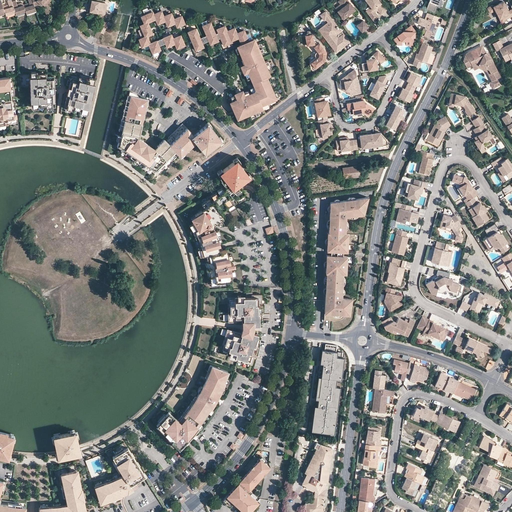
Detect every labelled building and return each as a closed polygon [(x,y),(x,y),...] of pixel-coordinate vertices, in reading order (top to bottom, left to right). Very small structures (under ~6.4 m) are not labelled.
[(12,1),(11,0),(7,0),(9,4),(3,6),(5,13),(6,15),(15,12),(12,1)] [(23,2),(17,4),(15,0),(12,1),(15,12),(16,14),(26,11),(23,4),(23,2)] [(34,5),(32,0),(27,0),(29,3),(23,4),(26,11),(26,13),(35,10),(34,5)] [(106,2),(95,0),(89,0),(89,3),(91,4),(91,7),(90,11),(97,12),(98,8),(106,10),(107,4),(106,2)] [(350,3),(347,0),(337,0),(342,6),(337,10),(343,18),(354,9),(351,4),(350,5),(349,4),(350,3)] [(387,10),(379,0),(371,0),(372,1),(369,4),(371,6),(372,7),(367,11),(373,20),(379,16),(374,10),(377,9),(381,14),(387,10)] [(441,0),(429,0),(426,8),(434,11),(437,4),(439,5),(441,0)] [(508,10),(506,7),(504,2),(494,6),(493,5),(487,8),(490,13),(495,10),(500,19),(505,16),(507,19),(511,17),(511,9),(508,11),(508,10)] [(152,33),(147,22),(155,18),(157,23),(165,20),(167,26),(175,23),(177,26),(185,23),(181,15),(174,19),(171,13),(164,16),(161,10),(153,14),(151,8),(143,11),(145,14),(141,16),(144,23),(140,25),(142,28),(138,30),(141,38),(139,39),(142,47),(149,44),(152,53),(160,49),(159,46),(156,40),(150,43),(147,35),(152,33)] [(341,30),(325,10),(320,14),(324,19),(325,18),(328,21),(331,25),(321,32),(336,51),(349,41),(343,33),(340,36),(337,33),(341,30)] [(424,17),(421,16),(417,11),(412,15),(416,19),(415,20),(419,23),(423,24),(422,26),(427,28),(424,35),(433,39),(435,35),(431,34),(432,30),(434,26),(437,28),(440,21),(437,20),(426,16),(425,16),(424,17)] [(368,26),(363,20),(356,25),(361,32),(368,26)] [(331,25),(328,21),(318,29),(321,32),(331,25)] [(217,39),(215,33),(210,22),(203,25),(207,35),(209,40),(210,44),(218,40),(217,39)] [(264,61),(260,52),(264,51),(262,47),(258,49),(256,44),(256,43),(255,43),(253,39),(252,39),(249,32),(245,33),(244,30),(237,33),(234,27),(227,30),(225,25),(217,28),(218,32),(221,37),(224,45),(231,41),(231,40),(238,37),(241,44),(239,45),(239,46),(241,51),(244,56),(246,63),(247,63),(250,71),(248,72),(251,78),(254,86),(255,89),(254,92),(251,93),(249,94),(244,96),(245,98),(244,98),(239,100),(238,101),(237,99),(232,101),(230,102),(234,111),(237,110),(239,117),(248,113),(249,114),(250,114),(255,112),(256,115),(259,114),(258,110),(263,108),(261,105),(268,102),(276,98),(273,91),(271,87),(270,83),(267,77),(269,76),(267,72),(268,70),(267,68),(266,65),(269,63),(268,60),(264,61)] [(415,30),(411,25),(403,31),(404,33),(406,32),(406,31),(408,29),(411,32),(414,32),(415,30)] [(200,38),(196,28),(188,31),(196,50),(203,47),(202,43),(200,38)] [(414,32),(411,32),(408,29),(406,31),(406,32),(404,33),(403,31),(394,38),(397,43),(402,43),(402,41),(406,41),(406,44),(413,44),(413,37),(414,37),(414,32)] [(326,51),(319,42),(318,43),(317,42),(316,41),(315,41),(314,41),(311,33),(310,33),(303,36),(307,45),(310,44),(316,51),(315,52),(315,54),(315,55),(316,57),(310,61),(315,67),(325,60),(325,59),(324,58),(324,57),(324,55),(324,54),(324,52),(325,52),(326,51)] [(180,35),(173,38),(171,34),(163,37),(165,43),(167,46),(175,43),(177,48),(185,45),(180,35)] [(165,43),(163,37),(156,40),(159,46),(165,43)] [(511,42),(510,44),(509,42),(503,46),(499,39),(492,42),(496,50),(499,48),(503,58),(509,55),(509,56),(511,54),(511,42)] [(433,46),(423,42),(418,54),(417,53),(415,59),(421,61),(422,60),(427,62),(429,57),(433,46)] [(487,55),(485,51),(483,47),(479,45),(475,47),(478,55),(473,58),(470,50),(465,52),(462,59),(465,66),(471,63),(472,66),(477,64),(488,68),(493,79),(494,79),(496,77),(499,75),(493,61),(489,60),(490,57),(490,56),(487,55)] [(383,57),(378,51),(366,60),(367,62),(362,63),(363,71),(374,69),(373,65),(377,64),(377,63),(378,62),(380,64),(385,60),(383,57)] [(250,71),(247,63),(246,63),(243,64),(240,65),(241,67),(243,72),(244,73),(248,72),(250,71)] [(491,80),(493,79),(488,68),(477,64),(472,66),(473,69),(477,66),(486,71),(491,80)] [(360,93),(357,78),(355,70),(354,69),(347,75),(347,76),(345,78),(345,77),(343,78),(340,80),(341,83),(343,83),(344,89),(349,91),(349,94),(350,95),(360,93)] [(421,77),(411,72),(406,80),(409,81),(407,85),(414,89),(416,85),(414,84),(415,81),(419,82),(421,77)] [(54,76),(46,76),(40,76),(40,73),(36,73),(36,76),(31,77),(30,77),(31,102),(32,102),(37,102),(37,105),(40,105),(40,102),(46,102),(46,104),(46,106),(48,106),(53,106),(55,106),(54,91),(49,91),(48,88),(54,87),(54,84),(54,78),(54,76)] [(387,80),(386,74),(379,76),(377,79),(370,94),(378,98),(380,93),(383,88),(387,80)] [(11,99),(11,94),(10,87),(9,81),(9,76),(7,77),(2,77),(0,77),(0,120),(6,120),(6,119),(14,118),(13,114),(12,108),(12,101),(11,99)] [(89,108),(95,83),(93,83),(88,82),(89,78),(86,77),(85,81),(79,80),(71,78),(71,80),(69,85),(68,89),(74,90),(73,93),(68,92),(64,107),(66,107),(71,108),(72,109),(73,107),(73,104),(79,106),(79,109),(78,109),(81,110),(82,107),(87,108),(89,108)] [(499,83),(496,77),(494,79),(493,79),(491,80),(489,81),(492,87),(499,83)] [(344,89),(343,83),(341,83),(342,89),(349,94),(349,91),(344,89)] [(489,83),(482,86),(484,91),(491,87),(489,83)] [(414,89),(407,85),(405,89),(403,87),(399,96),(409,101),(412,96),(408,94),(410,91),(413,92),(414,89)] [(155,149),(145,142),(140,139),(138,137),(137,137),(136,139),(133,137),(134,133),(139,134),(147,99),(140,97),(137,95),(134,92),(129,90),(128,95),(131,95),(129,100),(128,105),(127,110),(126,115),(125,120),(124,125),(123,130),(121,136),(120,141),(119,141),(117,145),(122,148),(122,147),(127,150),(132,153),(133,153),(136,155),(141,159),(146,163),(151,166),(150,167),(154,171),(155,170),(157,171),(161,167),(159,166),(163,162),(169,156),(170,155),(174,151),(175,150),(170,145),(164,139),(159,144),(157,146),(160,148),(158,151),(155,149)] [(244,96),(243,92),(242,90),(241,91),(236,93),(235,93),(235,95),(237,99),(238,101),(239,100),(244,98),(245,98),(244,96)] [(452,91),(450,100),(455,101),(454,102),(464,104),(464,102),(467,103),(466,107),(465,109),(469,114),(476,109),(469,98),(465,97),(466,95),(452,91)] [(327,102),(326,101),(324,102),(323,103),(323,104),(321,104),(321,101),(324,100),(323,96),(316,97),(316,98),(314,99),(315,102),(314,102),(317,116),(318,119),(327,118),(326,114),(329,113),(328,106),(326,107),(326,105),(327,105),(328,104),(327,102)] [(140,139),(143,126),(144,125),(144,123),(146,116),(146,115),(146,113),(148,106),(149,105),(149,103),(149,99),(147,99),(139,134),(138,137),(140,139)] [(364,100),(347,103),(348,109),(352,108),(353,113),(362,111),(368,116),(373,110),(372,106),(367,102),(365,103),(364,100)] [(394,111),(392,115),(400,119),(405,109),(396,104),(395,107),(393,111),(394,111)] [(14,118),(6,119),(6,120),(6,122),(14,121),(17,121),(16,118),(16,114),(13,114),(14,118)] [(447,126),(451,123),(446,114),(437,120),(431,132),(433,133),(430,139),(438,143),(441,137),(440,136),(441,133),(443,134),(447,126)] [(511,119),(508,114),(502,118),(511,133),(511,119)] [(400,119),(392,115),(390,118),(389,118),(387,121),(386,124),(395,129),(400,119)] [(477,126),(483,122),(484,121),(480,115),(473,120),(477,126)] [(331,133),(330,126),(329,123),(329,121),(327,122),(327,118),(318,119),(317,120),(318,124),(317,124),(317,128),(320,128),(322,138),(327,137),(326,134),(331,133)] [(483,122),(477,126),(473,128),(477,133),(476,134),(478,137),(476,138),(474,139),(477,144),(479,146),(480,148),(484,145),(484,144),(482,141),(485,140),(485,141),(490,138),(489,137),(493,135),(488,127),(487,127),(483,122)] [(194,134),(189,129),(187,128),(180,135),(181,136),(178,139),(176,138),(170,145),(175,150),(178,153),(181,150),(184,152),(187,149),(185,147),(188,144),(190,146),(196,141),(197,142),(202,149),(204,147),(207,150),(211,147),(209,145),(213,142),(215,144),(218,141),(215,138),(218,136),(210,126),(208,128),(206,125),(199,130),(194,134)] [(368,138),(368,134),(360,135),(362,148),(387,145),(388,144),(387,141),(380,132),(375,133),(376,137),(372,137),(368,138)] [(353,140),(348,140),(348,136),(343,137),(343,139),(339,139),(335,140),(337,150),(341,150),(349,149),(349,150),(354,149),(353,140)] [(434,152),(422,149),(420,154),(423,155),(419,171),(429,173),(433,158),(432,157),(434,152)] [(501,155),(492,161),(495,166),(498,164),(499,163),(500,165),(499,166),(501,170),(504,174),(507,172),(509,177),(511,174),(511,162),(509,157),(504,160),(501,155)] [(238,162),(235,164),(234,165),(233,162),(223,169),(226,172),(225,173),(222,175),(226,180),(237,179),(241,176),(242,178),(245,178),(243,176),(244,175),(247,173),(238,162)] [(359,172),(359,166),(343,168),(345,179),(349,178),(360,176),(360,175),(359,172)] [(459,181),(461,185),(463,188),(461,189),(464,194),(465,193),(469,199),(474,195),(478,193),(473,185),(471,187),(469,184),(471,182),(466,174),(464,175),(455,172),(452,179),(459,181)] [(425,186),(427,180),(415,177),(413,183),(407,181),(405,189),(408,190),(407,195),(417,197),(418,193),(420,184),(423,185),(425,186)] [(240,183),(237,179),(226,180),(228,182),(227,184),(225,185),(223,188),(224,189),(223,189),(221,193),(220,194),(217,195),(216,198),(214,199),(221,211),(228,207),(233,203),(237,201),(233,196),(235,195),(236,198),(243,194),(245,192),(241,186),(239,184),(240,183)] [(474,195),(469,199),(466,201),(470,207),(469,208),(474,215),(475,215),(479,221),(483,218),(484,221),(490,217),(486,211),(484,212),(485,208),(483,204),(481,200),(478,202),(474,195)] [(333,202),(330,202),(330,205),(330,212),(329,216),(340,216),(339,220),(329,219),(329,229),(329,233),(328,233),(328,237),(330,237),(330,239),(327,239),(327,244),(327,250),(331,250),(342,251),(344,251),(345,234),(345,230),(346,220),(346,216),(348,216),(358,215),(363,214),(367,197),(355,198),(346,200),(339,201),(333,202)] [(221,211),(214,199),(211,201),(210,198),(206,200),(207,202),(208,203),(207,206),(204,207),(194,214),(195,214),(198,219),(193,221),(192,222),(194,225),(196,229),(194,229),(196,232),(198,237),(198,238),(201,247),(204,254),(206,253),(210,252),(212,261),(210,261),(212,268),(213,276),(215,275),(216,283),(225,282),(232,281),(231,275),(231,271),(230,269),(227,269),(227,267),(231,266),(234,265),(233,263),(230,263),(227,264),(226,262),(229,261),(229,259),(228,255),(227,249),(223,250),(219,251),(219,249),(218,244),(217,243),(219,242),(219,241),(217,235),(215,231),(214,227),(210,228),(210,227),(208,226),(209,225),(210,226),(211,223),(209,223),(210,221),(211,221),(212,221),(214,224),(218,222),(221,219),(223,218),(221,215),(222,214),(221,211)] [(412,211),(410,209),(411,204),(401,201),(400,207),(401,207),(400,211),(398,211),(396,219),(401,220),(406,218),(406,216),(412,218),(413,220),(417,221),(419,212),(413,210),(412,211)] [(475,215),(474,215),(472,216),(478,225),(484,221),(483,218),(479,221),(475,215)] [(493,226),(497,224),(495,221),(485,228),(489,235),(483,238),(489,248),(494,245),(500,246),(503,243),(506,248),(510,246),(502,232),(501,232),(500,232),(499,233),(498,231),(497,230),(496,230),(493,226)] [(196,229),(194,225),(192,222),(189,224),(192,230),(190,231),(191,234),(193,233),(196,238),(198,238),(198,237),(196,232),(194,229),(196,229)] [(501,232),(502,232),(497,224),(493,226),(496,230),(497,230),(498,231),(499,233),(500,232),(501,232)] [(406,235),(407,230),(397,228),(391,250),(400,252),(403,243),(406,244),(408,236),(406,235)] [(448,249),(450,242),(437,239),(436,246),(435,246),(434,251),(433,255),(431,260),(446,264),(449,249),(448,249)] [(511,250),(502,257),(506,263),(507,263),(510,267),(511,270),(511,250)] [(342,297),(342,293),(343,287),(343,285),(343,275),(343,273),(344,255),(342,255),(331,255),(327,254),(326,261),(326,266),(329,266),(329,268),(326,268),(326,272),(327,272),(327,275),(326,284),(326,286),(326,292),(337,293),(337,296),(326,296),(326,300),(325,309),(325,313),(333,313),(333,319),(337,319),(339,318),(341,318),(341,313),(345,313),(350,314),(352,297),(342,297)] [(405,258),(393,255),(391,261),(390,260),(389,263),(392,264),(390,271),(389,270),(386,280),(397,283),(399,275),(397,275),(398,269),(402,270),(403,265),(405,258)] [(405,266),(403,265),(402,270),(398,269),(397,275),(399,275),(397,283),(400,284),(405,266)] [(450,271),(438,268),(436,273),(437,275),(439,277),(434,280),(431,279),(426,282),(431,292),(436,293),(437,290),(441,291),(445,289),(452,291),(453,293),(458,294),(461,284),(458,283),(458,282),(451,280),(452,279),(451,277),(449,276),(450,271)] [(216,283),(215,275),(213,276),(208,276),(208,277),(208,278),(209,278),(210,285),(225,284),(225,282),(216,283)] [(396,288),(387,285),(385,290),(386,291),(385,298),(391,308),(402,302),(400,298),(398,293),(395,293),(396,288)] [(471,304),(462,300),(460,306),(465,309),(467,304),(469,305),(468,307),(477,311),(482,301),(483,302),(484,300),(496,306),(500,299),(485,291),(484,293),(479,291),(477,297),(475,296),(471,304)] [(262,300),(262,294),(252,294),(249,294),(249,297),(246,297),(235,297),(235,299),(235,306),(235,310),(235,313),(230,313),(228,313),(228,314),(228,320),(228,321),(243,320),(244,320),(244,317),(248,317),(248,320),(253,320),(259,320),(259,319),(258,312),(258,306),(262,306),(262,303),(262,300)] [(391,314),(382,319),(386,327),(393,330),(394,328),(403,332),(408,335),(415,319),(410,317),(409,319),(408,320),(404,319),(398,316),(397,320),(393,319),(391,314)] [(424,328),(434,333),(440,336),(442,333),(444,333),(446,333),(448,328),(440,325),(439,326),(437,325),(437,323),(433,321),(433,320),(429,318),(428,320),(421,317),(417,326),(424,328)] [(253,328),(244,327),(242,327),(242,333),(246,334),(251,335),(252,332),(253,328)] [(245,338),(241,337),(242,333),(227,329),(227,330),(225,336),(225,337),(227,337),(232,339),(231,342),(230,346),(228,352),(228,354),(229,354),(238,357),(241,357),(240,360),(243,361),(252,364),(254,358),(256,352),(253,351),(254,345),(256,338),(256,337),(251,335),(246,334),(245,338)] [(468,339),(457,334),(453,342),(464,347),(465,345),(469,347),(469,348),(473,350),(477,352),(479,357),(485,355),(484,351),(485,351),(490,353),(492,348),(480,342),(479,343),(477,342),(477,341),(469,337),(468,339)] [(336,345),(324,343),(312,429),(331,431),(337,388),(332,387),(333,378),(337,379),(341,352),(335,351),(336,345)] [(406,372),(409,363),(394,359),(393,363),(395,364),(394,369),(399,370),(403,371),(402,373),(401,378),(404,379),(406,372)] [(409,362),(409,363),(406,372),(411,373),(410,376),(416,378),(417,376),(424,378),(426,378),(426,377),(429,368),(409,362)] [(190,406),(190,407),(205,418),(209,412),(208,411),(210,407),(211,408),(214,404),(215,403),(214,403),(216,399),(214,398),(215,395),(218,397),(219,396),(221,391),(219,390),(221,387),(223,388),(225,382),(224,381),(225,378),(228,371),(212,365),(211,368),(213,369),(212,372),(210,375),(208,374),(207,377),(205,381),(202,386),(202,388),(204,389),(202,391),(200,390),(199,392),(197,396),(196,398),(197,399),(195,402),(193,405),(192,404),(190,406)] [(383,380),(384,375),(381,374),(381,370),(374,369),(372,388),(374,388),(384,389),(385,381),(383,380)] [(453,392),(457,381),(458,380),(440,372),(435,385),(453,392)] [(457,381),(453,392),(457,394),(458,392),(463,395),(472,399),(476,390),(475,388),(457,381)] [(394,390),(384,389),(374,388),(372,405),(375,406),(375,411),(385,413),(387,395),(393,395),(394,390)] [(511,406),(507,403),(501,412),(508,417),(507,419),(507,420),(510,422),(511,418),(511,406)] [(181,422),(178,419),(177,419),(169,411),(166,414),(167,416),(161,423),(159,421),(156,424),(166,434),(168,433),(171,435),(173,438),(171,440),(179,448),(185,442),(186,442),(184,440),(187,438),(188,439),(191,436),(191,435),(190,434),(194,429),(195,431),(196,430),(196,429),(198,427),(197,426),(199,423),(201,424),(205,418),(190,407),(188,410),(189,411),(187,414),(185,418),(183,416),(181,418),(183,419),(181,422)] [(412,415),(418,418),(419,415),(425,418),(426,418),(435,423),(439,416),(433,413),(434,411),(425,407),(424,408),(421,407),(420,409),(416,407),(412,415)] [(167,416),(166,414),(165,413),(158,420),(159,421),(161,423),(167,416)] [(460,422),(440,413),(439,416),(435,423),(455,432),(460,422)] [(368,426),(367,429),(378,430),(377,439),(379,440),(381,428),(368,426)] [(378,430),(367,429),(365,443),(367,444),(380,445),(381,440),(379,440),(377,439),(378,430)] [(9,438),(10,434),(0,431),(0,453),(2,454),(5,455),(6,451),(10,452),(13,438),(9,438)] [(70,432),(58,435),(57,435),(57,438),(54,439),(55,441),(57,451),(78,447),(76,436),(76,434),(73,435),(72,432),(70,432)] [(433,438),(423,433),(420,439),(418,438),(416,442),(417,443),(422,445),(433,450),(437,442),(432,440),(433,438)] [(492,442),(493,440),(485,436),(480,444),(487,448),(487,449),(488,449),(489,449),(490,449),(489,452),(488,454),(497,459),(501,450),(502,447),(503,446),(496,442),(495,443),(492,442)] [(305,511),(321,511),(322,511),(323,503),(322,502),(323,497),(324,497),(326,480),(328,480),(330,466),(330,464),(331,462),(331,460),(331,458),(332,446),(328,445),(327,446),(325,445),(325,444),(321,443),(319,447),(317,447),(305,471),(307,472),(302,482),(309,485),(310,483),(313,485),(312,487),(316,489),(314,498),(313,498),(312,499),(310,499),(308,499),(306,500),(305,508),(306,508),(305,511)] [(433,450),(422,445),(417,443),(416,446),(420,448),(422,449),(420,453),(418,456),(428,461),(433,450)] [(381,445),(380,445),(367,444),(367,448),(365,448),(363,464),(374,466),(375,460),(374,459),(375,450),(378,450),(380,451),(381,445)] [(78,447),(57,451),(57,452),(58,457),(61,457),(77,453),(79,453),(79,452),(78,448),(78,447)] [(138,465),(136,462),(137,461),(133,455),(132,455),(130,453),(131,452),(128,447),(123,450),(122,450),(122,451),(118,453),(117,453),(113,456),(115,460),(119,466),(121,470),(124,474),(115,480),(114,480),(112,481),(109,482),(108,481),(102,483),(98,485),(99,488),(96,489),(96,490),(99,499),(100,500),(104,499),(104,501),(105,500),(112,498),(112,497),(115,496),(115,497),(121,494),(128,491),(130,490),(132,488),(130,484),(133,482),(136,481),(139,479),(139,478),(142,477),(143,476),(141,474),(144,473),(143,472),(138,464),(138,465)] [(511,451),(502,447),(501,450),(507,452),(506,453),(511,456),(511,454),(511,451)] [(507,452),(501,450),(497,459),(511,466),(511,455),(511,456),(506,453),(507,452)] [(240,481),(248,489),(262,474),(263,475),(266,472),(265,472),(269,467),(264,462),(260,459),(258,461),(253,466),(251,468),(240,481)] [(409,473),(407,472),(406,472),(404,476),(406,476),(416,481),(421,483),(424,475),(421,474),(423,470),(408,463),(406,468),(408,469),(410,470),(409,473)] [(494,475),(495,475),(497,470),(484,464),(479,475),(493,481),(494,477),(493,476),(494,475)] [(84,511),(86,511),(83,499),(83,495),(81,488),(79,476),(78,473),(75,473),(75,471),(74,471),(70,472),(67,472),(65,473),(64,473),(64,476),(62,476),(62,479),(64,485),(65,488),(66,496),(68,495),(69,502),(70,506),(67,507),(67,504),(60,505),(60,507),(57,507),(54,507),(54,506),(53,506),(47,506),(43,507),(43,510),(40,510),(40,511),(39,511),(84,511)] [(493,481),(479,475),(474,486),(493,495),(495,489),(498,483),(495,482),(493,481)] [(413,487),(416,481),(406,476),(401,487),(406,489),(405,491),(412,494),(415,488),(413,487)] [(358,499),(369,500),(374,501),(375,496),(373,496),(375,478),(364,477),(364,482),(362,482),(361,491),(360,491),(358,499)] [(2,486),(3,482),(3,481),(0,479),(0,511),(25,511),(26,506),(22,506),(15,505),(8,504),(1,503),(0,503),(0,491),(0,490),(2,486)] [(248,489),(240,481),(223,498),(230,505),(233,502),(244,511),(246,511),(257,501),(249,494),(246,491),(248,489)] [(475,498),(475,497),(470,494),(470,496),(467,494),(465,498),(463,498),(460,497),(458,502),(478,511),(480,511),(484,511),(485,509),(487,509),(489,503),(482,501),(483,500),(477,498),(476,499),(475,498)] [(230,505),(223,498),(221,500),(228,507),(230,505)] [(367,511),(368,511),(369,500),(358,499),(357,511),(367,511)] [(477,511),(478,511),(458,502),(453,511),(477,511)]
